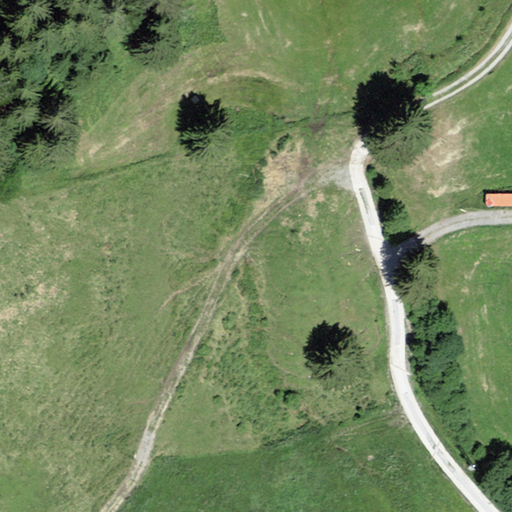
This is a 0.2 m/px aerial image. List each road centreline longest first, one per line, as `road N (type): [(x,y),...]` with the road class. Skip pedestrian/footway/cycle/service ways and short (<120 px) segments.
road 1 (track): [(497,511),(423,436),(400,373),(401,307),(355,162),(370,129),(498,59),(511,33)]
road 2 (track): [(109,511),(246,238),(295,194),(357,169)]
road 3 (track): [(385,258),(460,222),(511,219)]
